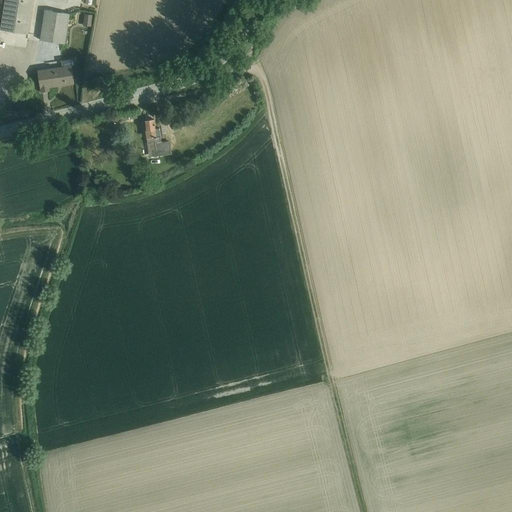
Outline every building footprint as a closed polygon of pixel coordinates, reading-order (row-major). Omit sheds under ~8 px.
[(4,0),(0,30),(29,34),(34,0),(4,0)] [(45,10),(40,40),(65,44),(70,14),(45,10)] [(85,14),(84,25),(91,26),(92,15),(85,14)] [(62,65),(37,69),(41,92),(50,91),(49,87),(74,84),(72,65),(76,65),(75,58),(62,60),(62,65)] [(28,90),(19,93),(21,100),(21,103),(30,100),(28,90)] [(203,107),(195,112),(198,117),(206,112),(203,107)] [(139,111),(107,116),(109,123),(140,118),(139,111)] [(154,119),(144,121),(150,157),(172,154),(170,141),(161,142),(160,128),(156,129),(154,119)] [(180,120),(172,126),(175,131),(184,125),(180,120)]
